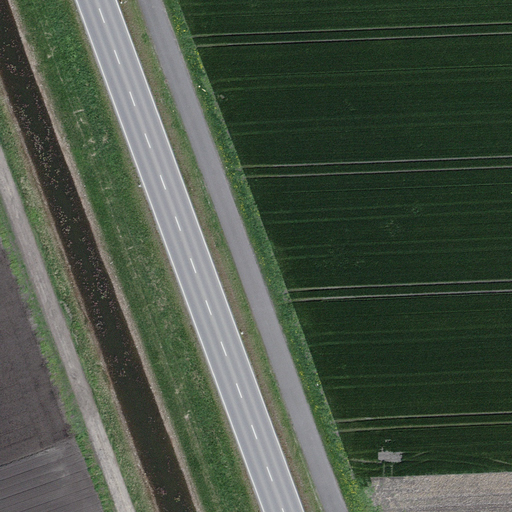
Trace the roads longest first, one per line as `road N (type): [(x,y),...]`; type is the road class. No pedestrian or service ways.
road 1 (primary): [(283,511),(95,0)]
road 2 (track): [(336,511),(149,0)]
road 3 (track): [(125,511),(0,170)]
